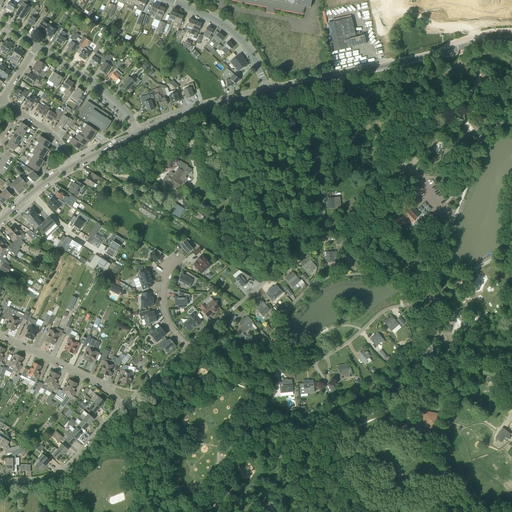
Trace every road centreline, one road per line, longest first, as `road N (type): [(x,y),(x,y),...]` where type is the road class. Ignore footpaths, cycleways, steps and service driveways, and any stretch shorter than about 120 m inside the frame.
road 1 (residential): [(196,340),(325,233),(315,143),(270,92)]
road 2 (residential): [(196,340),(257,365),(295,370),(346,345),(382,311),(423,301)]
road 3 (tertiary): [(270,92),(464,44),(511,40)]
road 4 (residential): [(0,482),(57,474),(122,406)]
road 5 (residential): [(122,406),(108,388),(0,334)]
road 6 (residential): [(399,184),(511,96)]
road 7 (residential): [(270,92),(251,52),(228,28),(171,0)]
road 8 (tertiary): [(137,132),(270,92)]
road 9 (residential): [(137,132),(107,92),(37,46)]
